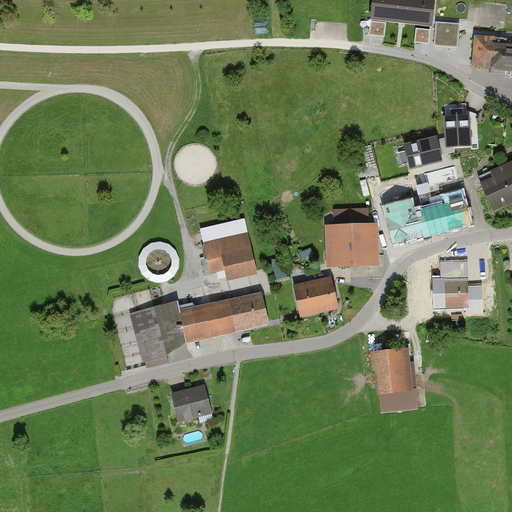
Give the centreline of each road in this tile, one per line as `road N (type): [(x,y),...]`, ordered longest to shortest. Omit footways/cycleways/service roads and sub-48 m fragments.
road 1 (unclassified): [(0,416),(232,356),(328,340),(370,312),(409,258),(511,232)]
road 2 (track): [(263,279),(198,292),(169,168),(198,94),(193,47)]
road 3 (track): [(299,43),(0,46)]
road 4 (track): [(0,204),(20,233),(43,247),(97,250),(142,219),(158,168)]
road 5 (track): [(153,141),(119,99),(66,87),(40,94),(0,132)]
